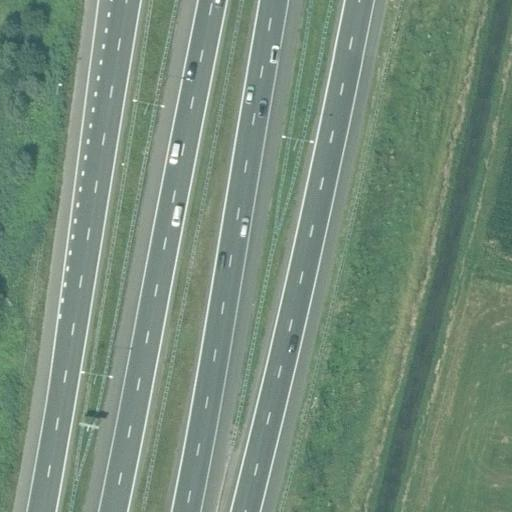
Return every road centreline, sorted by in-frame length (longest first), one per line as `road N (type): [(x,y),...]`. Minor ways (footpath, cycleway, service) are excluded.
road 1 (motorway): [(243,511),(357,0)]
road 2 (motorway): [(212,0),(114,511)]
road 3 (motorway): [(125,0),(36,511)]
road 4 (motorway): [(186,511),(274,0)]
